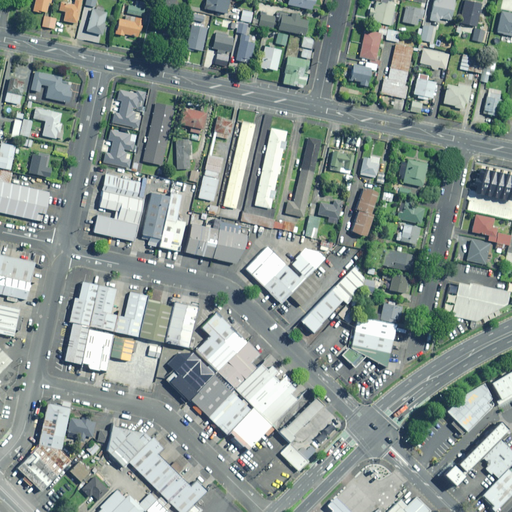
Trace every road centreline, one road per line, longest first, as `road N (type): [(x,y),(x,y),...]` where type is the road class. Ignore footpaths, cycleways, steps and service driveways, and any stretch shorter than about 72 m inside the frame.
road 1 (unclassified): [(365,423),(222,287),(62,248)]
road 2 (unclassified): [(34,382),(165,415),(264,511)]
road 3 (residential): [(463,142),(416,348)]
road 4 (tertiary): [(103,63),(62,248)]
road 5 (secondary): [(365,423),(441,361),(511,325)]
road 6 (secondary): [(318,106),(156,70)]
road 7 (secondary): [(511,341),(419,393),(376,434)]
road 8 (secondary): [(463,142),(318,106)]
road 9 (tertiary): [(62,248),(34,382)]
road 10 (secondary): [(275,511),(365,423)]
